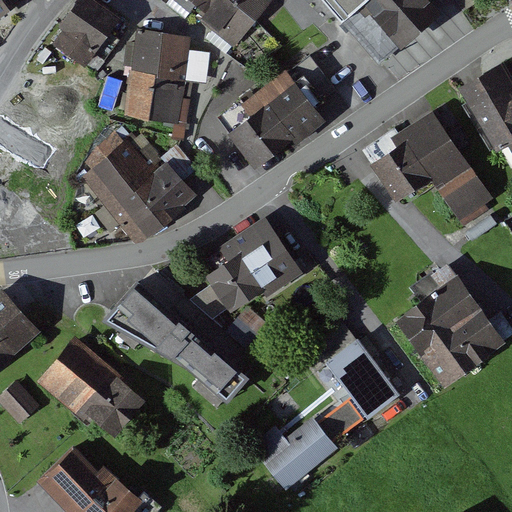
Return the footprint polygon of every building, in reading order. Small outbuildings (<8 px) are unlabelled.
[(0,0),(0,14),(18,0),(0,0)] [(122,17),(99,0),(82,0),(54,39),(88,64),(122,17)] [(276,0),(202,0),(200,3),(243,40),(276,0)] [(440,0),(333,0),(389,58),(446,5),(440,0)] [(190,38),(142,31),(129,118),(178,125),(190,38)] [(511,67),(511,66),(471,92),(511,154),(511,67)] [(327,113),(293,67),(225,118),(260,164),(327,113)] [(82,119),(45,86),(0,136),(0,160),(25,183),(82,119)] [(495,201),(437,112),(380,148),(412,198),(438,181),(464,221),(495,201)] [(194,186),(142,133),(93,181),(145,234),(194,186)] [(110,134),(96,151),(106,160),(120,142),(110,134)] [(309,271),(269,216),(226,247),(236,259),(213,276),(237,310),(267,289),(273,297),(309,271)] [(507,332),(461,268),(400,312),(446,376),(507,332)] [(253,377),(138,284),(106,320),(177,360),(230,405),(253,377)] [(0,370),(44,327),(7,290),(0,296),(0,370)] [(331,361),(359,340),(343,319),(302,351),(318,371),(331,361)] [(399,392),(359,340),(331,361),(371,414),(399,392)] [(146,399),(76,341),(45,377),(116,435),(146,399)] [(40,404),(17,380),(0,396),(0,402),(20,423),(40,404)] [(340,426),(361,417),(351,395),(330,405),(340,426)] [(340,443),(317,418),(290,442),(276,426),(251,448),(287,489),(340,443)] [(136,511),(150,497),(84,438),(44,483),(77,511),(136,511)]
